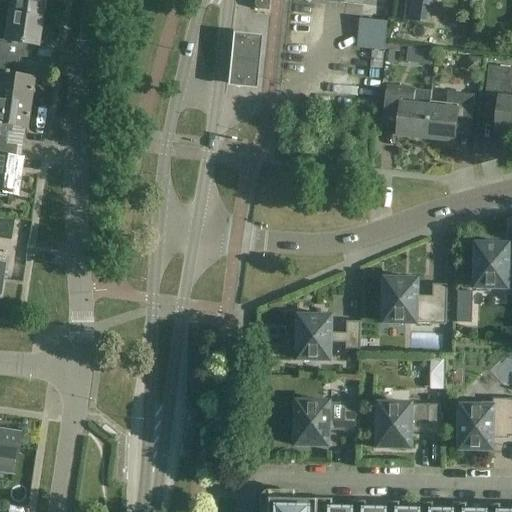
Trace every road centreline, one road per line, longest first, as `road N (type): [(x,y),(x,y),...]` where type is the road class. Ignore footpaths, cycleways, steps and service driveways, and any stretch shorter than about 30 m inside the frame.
road 1 (residential): [(75,371),(77,138),(93,0)]
road 2 (residential): [(197,236),(296,247),(346,242),(511,190)]
road 3 (residential): [(511,487),(254,482)]
road 4 (tertiary): [(151,475),(197,236)]
road 5 (tertiary): [(158,233),(151,475)]
road 6 (tertiary): [(197,236),(228,0)]
road 7 (tertiary): [(200,0),(165,151),(158,233)]
road 8 (residential): [(56,511),(75,371)]
